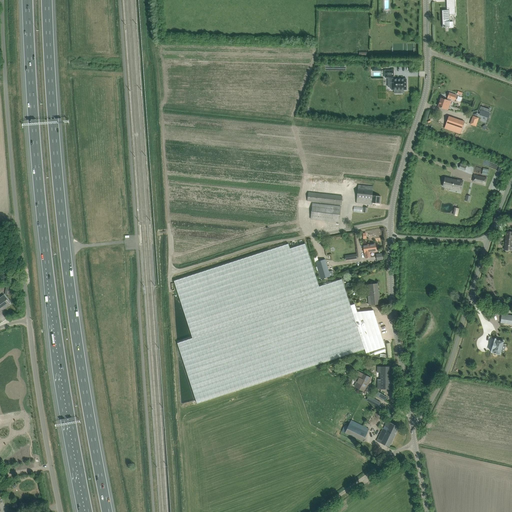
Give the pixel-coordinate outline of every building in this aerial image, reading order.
[(454,0),(446,0),(447,8),(449,8),(449,10),(442,10),(442,22),(442,27),(444,27),(445,27),(450,27),(449,15),(455,15),(454,0)] [(406,90),(406,79),(393,79),(393,78),(394,78),(394,70),(385,70),(385,78),(388,78),(388,87),(391,87),(391,90),(406,90)] [(454,101),(456,95),(449,93),(447,100),(441,98),(438,106),(448,110),(451,100),(454,101)] [(430,121),(439,124),(441,117),(432,114),(430,121)] [(465,122),(449,116),(444,128),(460,134),(465,122)] [(487,179),(474,175),(473,178),(474,178),(473,181),(485,184),(487,179)] [(454,180),(445,177),(443,186),(452,188),(452,186),(461,188),(460,191),(463,181),(457,179),(457,182),(454,181),(454,180)] [(358,185),(356,203),(373,205),(373,203),(380,204),(381,196),(372,195),(373,187),(358,185)] [(342,196),(308,192),(307,202),(341,206),(342,196)] [(312,203),(311,219),(339,222),(341,207),(312,203)] [(305,243),(288,247),(287,244),(203,271),(174,280),(193,338),(177,343),(197,403),(286,375),(323,362),(364,349),(366,353),(385,347),(381,333),(378,334),(377,322),(373,322),(372,311),(372,310),(357,312),(355,304),(350,305),(342,279),(319,287),(318,285),(305,243)] [(375,244),(363,245),(365,258),(370,257),(369,252),(376,251),(376,248),(379,248),(378,244),(375,244)] [(320,279),(331,276),(326,259),(316,262),(320,279)] [(369,284),(370,295),(368,296),(369,305),(379,304),(377,283),(369,284)] [(4,295),(0,298),(0,311),(10,303),(4,295)] [(511,324),(511,315),(502,314),(501,323),(511,324)] [(500,354),(504,341),(495,338),(491,352),(500,354)] [(377,366),(377,380),(381,380),(381,389),(390,389),(390,366),(377,366)] [(365,391),(371,378),(358,371),(354,380),(356,381),(354,386),(365,391)] [(381,402),(369,396),(367,400),(378,406),(381,402)] [(341,431),(362,441),(368,429),(350,420),(347,428),(343,426),(341,431)] [(381,431),(377,441),(389,447),(399,427),(387,421),(385,426),(382,431),(381,431)]
